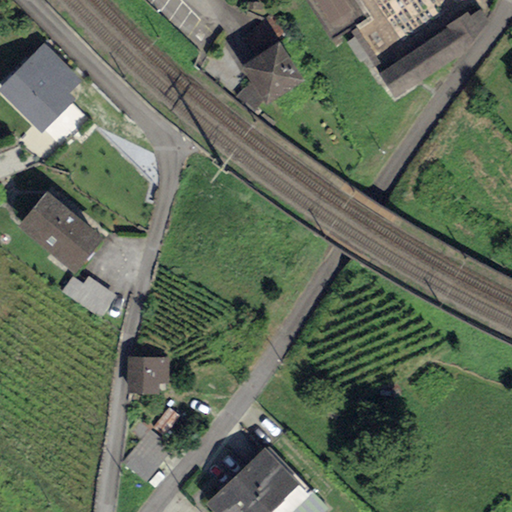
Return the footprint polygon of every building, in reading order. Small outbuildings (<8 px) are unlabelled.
[(352,8),(346,0),(318,0),(332,21),(339,23),(346,20),(350,15),(352,8)] [(280,36),(242,61),(268,99),(305,75),(280,36)] [(81,79),(44,43),(0,87),(0,90),(41,131),(76,96),(70,90),(81,79)] [(47,186),(16,222),(74,270),(104,234),(47,186)] [(62,292),(102,318),(117,294),(87,275),(83,282),(73,275),(62,292)] [(129,355),(129,391),(158,391),(158,379),(170,379),(170,355),(129,355)] [(169,407),(153,428),(164,436),(180,416),(169,407)] [(146,484),(174,447),(137,419),(130,428),(143,438),(121,465),(146,484)] [(264,444),(204,500),(215,511),(265,511),(299,480),(264,444)]
